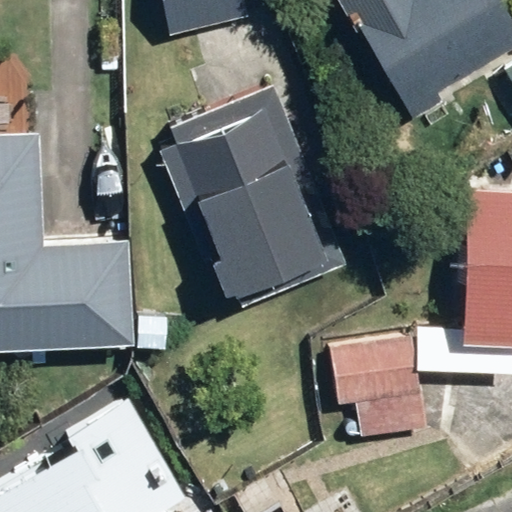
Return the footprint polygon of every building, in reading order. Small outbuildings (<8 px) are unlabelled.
[(223,0),(136,0),(137,30),(224,29),(223,0)] [(510,34),(487,0),(348,0),(359,17),(335,33),(388,113),(510,34)] [(511,53),(491,66),(511,100),(511,53)] [(334,254),(256,81),(129,138),(200,295),(297,252),(305,268),(334,254)] [(0,350),(113,350),(112,242),(28,243),(28,139),(0,139),(0,350)] [(504,307),(511,306),(511,188),(435,188),(435,319),(402,319),(402,342),(325,341),(324,431),(405,431),(405,369),(503,370),(504,307)] [(181,492),(114,393),(0,469),(0,511),(153,511),(181,492)]
